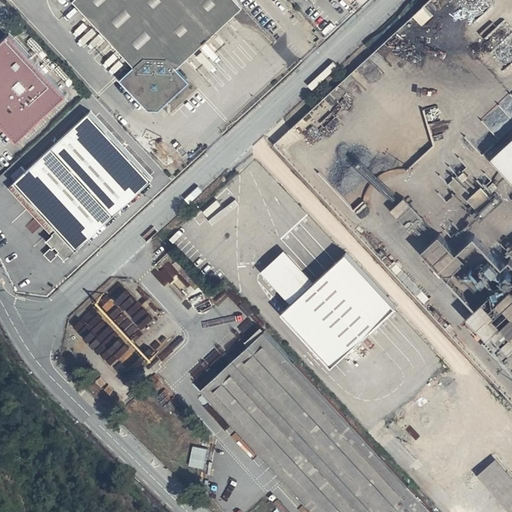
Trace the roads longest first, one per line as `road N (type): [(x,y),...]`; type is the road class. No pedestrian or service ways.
road 1 (unclassified): [(21,338),(393,0)]
road 2 (unknown): [(473,109),(471,122),(387,210),(393,230),(452,303)]
road 3 (unclassified): [(21,338),(187,511)]
